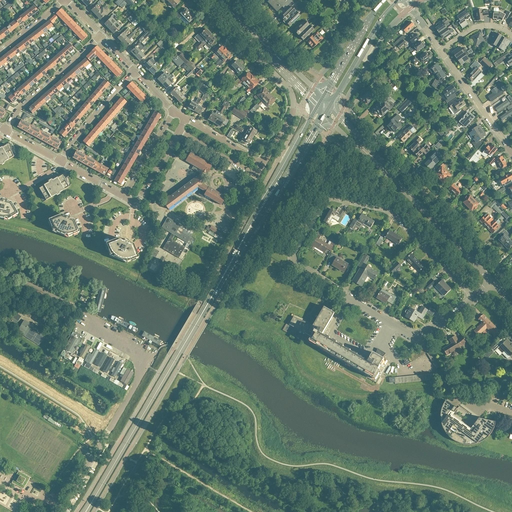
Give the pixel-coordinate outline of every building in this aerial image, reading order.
[(96,15),(103,8),(100,5),(102,2),(101,0),(98,3),(91,11),(96,15)] [(286,7),(287,5),(285,3),(282,0),(279,0),(272,7),(277,11),(282,6),(284,8),(286,7)] [(106,5),(103,8),(96,15),(100,20),(108,13),(105,10),(107,7),(106,5)] [(38,11),(34,6),(29,10),(33,15),(38,11)] [(291,7),(280,17),(285,22),(296,11),(291,7)] [(178,12),(174,16),(178,20),(182,16),(183,16),(180,19),(186,24),(188,22),(189,23),(194,18),(195,18),(186,8),(185,8),(186,9),(180,14),(178,12)] [(507,19),(510,12),(507,11),(505,14),(500,12),(499,12),(499,9),(498,8),(495,8),(494,8),(493,19),(496,19),(496,20),(497,21),(498,21),(499,21),(499,20),(502,22),(504,18),(507,19)] [(66,15),(61,9),(56,14),(59,17),(61,20),(66,15)] [(303,17),(309,12),(307,9),(301,15),(303,17)] [(488,16),(487,10),(483,11),(482,9),(476,10),(477,21),(484,20),(483,17),(488,16)] [(33,15),(29,10),(25,13),(29,18),(33,15)] [(468,18),(470,17),(466,10),(457,17),(459,20),(457,21),(457,22),(457,23),(458,23),(458,24),(459,24),(459,23),(462,28),(468,24),(465,20),(466,20),(467,20),(468,20),(468,19),(468,18)] [(289,27),(300,16),(296,11),(285,22),(289,27)] [(130,21),(134,17),(137,14),(134,12),(128,19),(130,21)] [(306,20),(312,14),(309,12),(303,17),(306,20)] [(29,18),(25,13),(20,17),(24,22),(29,18)] [(54,21),(59,17),(56,14),(49,20),(53,24),(55,22),(54,21)] [(109,29),(116,22),(114,19),(113,18),(116,16),(114,14),(111,17),(104,24),(109,29)] [(140,18),(137,15),(137,14),(134,17),(130,21),(133,24),(140,18)] [(71,20),(66,15),(61,20),(66,25),(71,20)] [(24,22),(20,17),(15,20),(19,26),(24,22)] [(447,28),(445,26),(449,23),(445,18),(437,23),(438,24),(436,25),(438,27),(436,29),(439,33),(447,28)] [(19,26),(15,20),(11,24),(15,29),(19,26)] [(77,25),(71,20),(66,25),(72,30),(77,25)] [(298,36),(309,25),(304,20),(294,31),(298,36)] [(53,26),(49,21),(44,25),(48,30),(53,26)] [(144,21),(140,26),(144,30),(148,26),(144,21)] [(404,34),(414,25),(410,21),(402,29),(404,31),(402,32),(404,34)] [(113,34),(118,29),(121,26),(116,22),(109,29),(113,34)] [(317,31),(323,26),(320,23),(314,29),(317,31)] [(15,29),(11,24),(6,27),(10,33),(15,29)] [(48,30),(44,25),(39,28),(44,34),(48,30)] [(82,31),(77,25),(72,30),(77,36),(82,31)] [(303,41),(314,30),(309,25),(298,36),(303,40),(303,41)] [(10,33),(6,27),(1,31),(5,36),(10,33)] [(44,34),(39,28),(35,32),(39,37),(44,34)] [(127,38),(124,35),(127,33),(126,33),(129,30),(128,28),(117,38),(122,43),(127,38)] [(444,39),(454,32),(452,29),(449,31),(447,28),(439,33),(443,38),(444,39)] [(211,34),(206,29),(203,31),(202,30),(199,33),(200,35),(195,39),(199,43),(198,44),(200,46),(203,43),(202,43),(205,41),(211,34)] [(87,36),(82,31),(77,36),(82,41),(87,36)] [(39,37),(35,32),(30,35),(34,41),(39,37)] [(496,46),(502,37),(494,32),(488,42),(496,46)] [(487,42),(487,37),(483,39),(480,33),(471,38),(476,46),(484,42),(485,43),(487,42)] [(215,44),(214,42),(216,40),(211,34),(205,41),(202,43),(203,43),(200,46),(198,44),(195,47),(198,50),(199,51),(201,49),(200,48),(204,44),(205,45),(205,44),(209,49),(212,47),(215,44)] [(319,42),(318,41),(320,38),(317,34),(314,37),(313,35),(306,41),(312,48),(319,42)] [(417,40),(419,39),(416,34),(414,35),(413,34),(410,36),(410,37),(408,38),(412,44),(417,40)] [(34,41),(30,35),(26,39),(30,44),(34,41)] [(403,40),(405,38),(405,37),(403,35),(395,42),(396,42),(393,45),(395,47),(396,45),(403,40)] [(132,43),(129,40),(131,38),(129,36),(127,38),(122,43),(127,48),(132,43)] [(504,52),(510,42),(502,37),(496,46),(502,50),(501,51),(504,52)] [(30,44),(26,39),(21,42),(25,48),(30,44)] [(405,43),(403,40),(396,45),(399,49),(405,43)] [(411,52),(415,49),(417,52),(425,46),(424,46),(424,45),(423,44),(423,43),(422,43),(421,42),(419,43),(417,40),(412,44),(410,45),(411,46),(409,49),(411,52)] [(145,46),(141,41),(136,47),(131,52),(135,57),(143,49),(142,49),(145,46)] [(25,48),(21,42),(16,46),(20,51),(25,48)] [(74,49),(70,44),(69,45),(67,43),(64,46),(65,48),(70,53),(74,49)] [(20,51),(16,46),(12,50),(16,55),(20,51)] [(102,51),(100,49),(97,46),(92,51),(97,56),(102,51)] [(140,61),(145,56),(142,53),(143,53),(142,52),(144,51),(147,48),(145,46),(142,49),(143,49),(135,57),(140,61)] [(220,57),(226,51),(226,50),(224,48),(223,48),(222,47),(215,53),(220,57)] [(460,47),(452,52),(461,65),(469,60),(466,56),(469,54),(471,53),(473,52),(471,49),(467,52),(465,48),(462,50),(460,47)] [(70,53),(65,48),(61,52),(65,57),(70,53)] [(16,55),(12,50),(7,53),(11,58),(13,61),(18,57),(16,55)] [(91,62),(97,56),(92,51),(86,57),(91,62)] [(107,57),(102,51),(97,56),(102,61),(107,57)] [(229,60),(232,57),(226,51),(220,57),(224,62),(228,59),(229,60)] [(65,57),(61,52),(56,55),(61,61),(65,57)] [(11,58),(7,53),(2,57),(7,62),(11,58)] [(187,58),(182,53),(178,57),(180,58),(183,62),(187,58)] [(427,60),(432,56),(430,53),(428,54),(427,54),(426,53),(422,55),(421,56),(422,56),(417,59),(416,56),(412,60),(415,64),(419,61),(421,59),(421,60),(422,59),(425,63),(428,61),(427,60)] [(510,66),(511,64),(511,54),(510,56),(509,56),(508,53),(496,61),(496,62),(494,64),(496,67),(503,62),(505,61),(506,63),(507,63),(508,63),(510,66)] [(61,61),(56,55),(52,59),(56,64),(61,61)] [(112,62),(107,57),(102,61),(107,67),(112,62)] [(480,62),(487,69),(492,65),(487,60),(488,58),(487,57),(486,59),(484,58),(480,62)] [(90,64),(85,58),(81,62),(85,68),(90,64)] [(195,67),(191,63),(187,58),(183,62),(184,63),(187,66),(191,69),(192,70),(195,67)] [(56,64),(52,59),(50,61),(48,59),(46,61),(48,63),(52,68),(56,64)] [(149,70),(156,63),(152,59),(144,66),(149,70)] [(161,62),(159,60),(156,63),(149,70),(153,75),(161,68),(158,65),(161,62)] [(244,69),(241,65),(240,64),(236,61),(231,66),(236,70),(235,71),(238,74),(244,69)] [(85,68),(81,62),(76,66),(81,71),(84,69),(85,68)] [(117,67),(112,62),(107,67),(112,72),(117,67)] [(52,68),(48,63),(43,67),(48,72),(52,68)] [(429,69),(434,66),(433,65),(431,66),(429,63),(421,72),(423,74),(427,69),(428,70),(429,70),(429,69)] [(441,70),(441,69),(442,69),(440,66),(439,67),(437,64),(434,66),(429,69),(429,70),(432,73),(433,72),(435,75),(441,70)] [(472,82),(482,72),(479,70),(481,68),(477,65),(466,76),(472,82)] [(81,71),(76,66),(72,70),(76,75),(81,71)] [(48,72),(43,67),(39,71),(43,76),(48,72)] [(122,72),(117,67),(112,72),(117,77),(122,72)] [(76,75),(72,70),(67,74),(72,79),(76,75)] [(168,78),(165,76),(167,74),(166,74),(169,71),(168,70),(157,79),(162,84),(167,79),(168,78)] [(443,78),(446,77),(444,74),(445,74),(443,71),(442,71),(441,70),(435,75),(437,77),(435,78),(436,79),(432,85),(435,89),(438,91),(442,86),(440,84),(444,80),(443,78)] [(43,76),(39,71),(34,75),(39,80),(43,76)] [(245,86),(253,78),(252,77),(252,76),(251,74),(250,75),(248,73),(240,81),(238,79),(231,86),(233,88),(235,85),(237,87),(243,81),(243,82),(243,83),(245,86)] [(72,79),(67,74),(63,78),(68,83),(72,79)] [(389,76),(390,77),(388,79),(390,81),(392,82),(393,81),(394,83),(396,82),(390,74),(389,76)] [(39,80),(34,75),(30,78),(35,84),(39,80)] [(35,84),(30,78),(26,82),(30,87),(35,84)] [(59,82),(63,87),(65,89),(70,85),(68,83),(63,78),(59,82)] [(248,93),(259,82),(256,79),(255,80),(253,78),(245,86),(246,85),(249,88),(246,91),(248,93)] [(374,87),(381,81),(379,79),(379,78),(378,79),(378,78),(371,84),(374,87)] [(166,89),(172,84),(167,79),(162,84),(166,89)] [(506,91),(503,86),(505,85),(500,79),(496,82),(500,88),(501,88),(504,92),(506,91)] [(106,89),(110,84),(105,80),(101,84),(106,89)] [(30,87),(26,82),(21,86),(26,91),(30,87)] [(63,87),(59,82),(54,86),(59,91),(63,87)] [(137,88),(131,82),(127,87),(132,92),(137,88)] [(204,94),(208,87),(206,85),(204,83),(202,84),(198,88),(201,91),(201,92),(204,94)] [(106,89),(101,84),(97,89),(102,93),(106,89)] [(456,96),(454,94),(456,92),(452,85),(443,92),(447,98),(445,99),(447,103),(456,96)] [(26,91),(21,86),(17,90),(21,95),(26,91)] [(59,91),(54,86),(50,89),(54,95),(59,91)] [(387,95),(393,89),(390,86),(384,92),(387,95)] [(7,88),(5,89),(8,93),(9,92),(10,93),(8,96),(9,97),(8,98),(12,103),(17,99),(12,94),(10,91),(7,88)] [(142,93),(137,88),(132,92),(137,98),(142,93)] [(171,93),(176,98),(182,93),(181,92),(181,93),(176,88),(171,93)] [(260,101),(268,93),(263,88),(255,95),(255,96),(253,97),(256,99),(257,98),(260,101)] [(54,95),(50,89),(46,93),(50,98),(54,95)] [(102,93),(97,89),(93,93),(98,98),(102,93)] [(373,99),(376,97),(372,93),(373,92),(370,89),(363,96),(364,96),(361,99),(364,101),(365,101),(367,104),(369,102),(373,99)] [(21,95),(17,90),(12,94),(17,99),(21,95)] [(187,98),(183,94),(185,92),(183,90),(181,92),(182,93),(176,98),(180,102),(181,104),(187,98)] [(50,98),(46,93),(41,97),(45,102),(50,98)] [(98,98),(93,93),(90,98),(95,102),(98,98)] [(147,98),(142,93),(137,98),(142,103),(147,98)] [(252,114),(260,107),(259,106),(262,103),(267,108),(273,102),(275,100),(268,93),(260,101),(258,102),(249,111),(252,114),(253,114),(252,114)] [(405,108),(410,103),(416,97),(412,93),(406,99),(403,102),(402,104),(405,108)] [(389,111),(392,108),(392,107),(393,106),(393,103),(391,102),(389,102),(388,103),(387,102),(386,101),(388,98),(386,96),(380,102),(376,106),(377,107),(373,111),(373,113),(374,115),(377,115),(379,113),(383,116),(389,110),(389,111)] [(45,102),(41,97),(37,101),(41,106),(45,102)] [(122,108),(127,102),(121,97),(116,103),(122,108)] [(95,102),(90,98),(86,102),(91,107),(95,102)] [(198,105),(199,102),(201,100),(199,98),(195,104),(195,103),(192,101),(191,102),(191,101),(191,102),(187,108),(194,111),(198,105)] [(459,109),(465,104),(461,99),(456,102),(454,100),(448,104),(450,106),(449,107),(455,115),(461,111),(459,109)] [(41,106),(37,101),(35,102),(32,105),(37,110),(41,106)] [(91,107),(86,102),(82,107),(87,111),(91,107)] [(117,113),(122,108),(116,103),(112,109),(117,113)] [(37,110),(32,105),(28,109),(32,114),(37,110)] [(200,115),(203,109),(198,105),(194,111),(200,115)] [(87,111),(82,107),(78,111),(83,115),(87,111)] [(112,119),(117,113),(112,109),(107,114),(112,119)] [(220,113),(221,114),(224,111),(221,109),(219,112),(217,111),(215,114),(212,113),(208,119),(212,122),(214,123),(220,113)] [(157,121),(161,115),(158,113),(158,112),(155,110),(151,117),(157,121)] [(83,115),(78,111),(74,115),(79,120),(83,115)] [(466,127),(471,121),(472,121),(472,120),(474,117),(468,113),(468,112),(457,125),(459,128),(463,124),(466,127)] [(221,127),(225,120),(221,118),(222,117),(221,117),(223,115),(221,114),(220,113),(214,123),(221,127)] [(79,120),(74,115),(72,114),(68,118),(70,120),(76,124),(79,120)] [(107,124),(112,119),(107,114),(102,120),(107,124)] [(401,125),(398,122),(401,118),(398,115),(390,122),(391,123),(388,126),(394,132),(397,129),(401,125)] [(70,120),(68,118),(66,116),(64,119),(66,121),(65,123),(67,124),(72,129),(76,124),(70,120)] [(154,127),(157,121),(151,117),(148,123),(154,127)] [(27,133),(31,125),(21,120),(17,127),(27,133)] [(103,130),(107,124),(102,120),(97,125),(103,130)] [(54,129),(40,121),(38,123),(51,130),(50,133),(52,134),(54,129)] [(65,123),(61,127),(63,129),(68,133),(72,129),(67,124),(65,123)] [(151,133),(154,127),(148,123),(144,129),(151,133)] [(403,142),(416,130),(409,123),(402,130),(404,132),(399,137),(403,142)] [(446,124),(441,129),(446,133),(451,128),(446,124)] [(37,138),(41,131),(31,125),(27,133),(37,138)] [(98,135),(103,130),(97,125),(92,131),(98,135)] [(63,129),(61,127),(60,126),(58,128),(59,129),(57,131),(59,133),(64,138),(68,133),(63,129)] [(473,137),(483,130),(480,126),(479,127),(479,126),(473,130),(471,127),(465,133),(467,136),(471,134),(473,137)] [(253,137),(257,131),(250,127),(248,131),(247,130),(245,133),(253,137)] [(147,138),(151,133),(144,129),(141,135),(147,138)] [(480,140),(483,139),(482,138),(485,135),(485,134),(486,134),(483,130),(473,137),(475,141),(472,143),(477,149),(482,143),(480,140)] [(47,144),(51,137),(41,131),(37,138),(47,144)] [(93,141),(98,135),(92,131),(88,136),(93,141)] [(249,144),(253,137),(245,133),(243,136),(244,136),(242,140),(241,139),(240,142),(245,145),(246,142),(249,144)] [(144,144),(147,138),(141,135),(138,140),(144,144)] [(88,146),(93,141),(88,136),(83,142),(88,146)] [(421,146),(418,143),(421,140),(417,136),(412,141),(414,143),(409,148),(414,153),(421,146)] [(57,149),(61,142),(51,137),(47,144),(57,149)] [(141,150),(144,144),(138,140),(134,146),(141,150)] [(14,157),(12,153),(13,152),(10,143),(10,144),(0,146),(0,165),(2,165),(4,164),(4,162),(14,157)] [(426,155),(431,150),(429,149),(430,148),(427,144),(425,145),(424,148),(423,148),(421,146),(414,153),(418,157),(423,152),(426,155)] [(492,156),(497,149),(492,145),(490,147),(488,146),(484,150),(483,152),(481,154),(485,158),(488,155),(489,154),(491,156),(492,156)] [(137,156),(141,150),(134,146),(131,152),(137,156)] [(454,157),(458,152),(453,148),(449,153),(454,157)] [(82,163),(86,156),(76,151),(72,158),(82,163)] [(134,161),(137,156),(131,152),(128,158),(134,161)] [(425,162),(427,163),(425,165),(430,169),(431,170),(434,167),(433,166),(441,158),(439,155),(438,154),(438,155),(435,152),(425,162)] [(212,189),(202,184),(203,183),(202,181),(203,181),(204,180),(203,179),(206,175),(207,175),(207,174),(211,166),(206,163),(206,162),(190,153),(189,155),(186,153),(184,157),(184,158),(186,159),(185,161),(193,166),(191,169),(197,173),(198,172),(200,173),(198,175),(170,197),(169,196),(164,200),(166,202),(164,204),(168,209),(198,187),(202,190),(199,195),(203,197),(204,195),(221,205),(226,197),(212,189)] [(475,153),(468,162),(470,164),(474,159),(477,162),(480,158),(475,153)] [(82,163),(93,169),(96,162),(97,162),(86,156),(82,163)] [(507,165),(502,157),(496,160),(498,165),(499,165),(502,169),(503,168),(504,169),(506,168),(506,167),(506,166),(507,165)] [(131,167),(134,161),(128,158),(124,163),(131,167)] [(102,166),(103,163),(105,160),(103,159),(100,164),(96,162),(93,169),(98,172),(102,166)] [(127,173),(131,167),(124,163),(121,169),(127,173)] [(446,167),(445,165),(443,164),(440,167),(441,168),(435,174),(438,177),(443,183),(451,176),(451,175),(444,168),(446,167)] [(102,166),(98,172),(104,175),(108,169),(102,166)] [(124,179),(127,173),(121,169),(118,175),(124,179)] [(69,187),(67,183),(68,183),(65,173),(65,174),(53,177),(54,179),(49,181),(49,183),(39,189),(46,200),(56,194),(57,196),(59,194),(59,193),(69,187)] [(503,178),(499,180),(502,185),(503,187),(511,181),(511,179),(511,173),(503,178)] [(121,185),(124,179),(118,175),(114,181),(121,185)] [(462,191),(453,184),(449,189),(457,196),(459,195),(460,195),(461,193),(461,192),(462,191)] [(465,201),(463,202),(464,203),(464,204),(466,206),(467,206),(474,200),(470,196),(468,198),(466,197),(464,199),(465,201)] [(474,200),(467,206),(468,207),(468,208),(470,210),(471,210),(472,211),(473,209),(474,210),(477,208),(476,207),(478,204),(481,202),(476,198),(474,200)] [(16,211),(11,202),(7,201),(6,200),(5,200),(4,199),(3,199),(2,200),(1,200),(0,199),(0,218),(7,220),(12,218),(18,214),(16,211)] [(504,210),(497,203),(495,201),(490,205),(493,207),(495,205),(495,206),(493,208),(500,214),(501,213),(504,210)] [(331,221),(332,218),(339,222),(344,214),(345,212),(339,208),(336,212),(331,209),(323,222),(329,225),(330,225),(332,222),(331,221)] [(486,227),(493,220),(489,216),(487,213),(484,216),(485,216),(480,221),(486,227)] [(374,222),(367,217),(362,214),(358,220),(355,218),(354,218),(352,217),(351,219),(353,220),(350,227),(355,230),(356,227),(360,229),(363,223),(371,228),(374,222)] [(79,233),(77,229),(74,220),(70,219),(70,218),(69,217),(68,216),(67,216),(66,216),(65,216),(64,216),(61,215),(59,215),(48,220),(53,231),(68,237),(72,235),(79,233)] [(193,232),(167,217),(161,228),(172,234),(163,248),(179,257),(185,247),(172,240),(174,235),(187,243),(193,232)] [(499,227),(497,225),(500,222),(496,218),(493,221),(493,220),(486,227),(493,234),(497,229),(499,227)] [(222,232),(217,229),(211,226),(210,228),(209,229),(220,235),(222,232)] [(402,239),(395,234),(396,234),(394,233),(394,234),(389,231),(386,237),(390,240),(390,241),(397,245),(397,244),(399,245),(402,239)] [(509,239),(507,238),(510,235),(505,231),(500,235),(502,237),(499,240),(503,245),(509,239)] [(332,251),(336,245),(330,241),(328,244),(319,239),(321,236),(316,234),(314,237),(315,237),(313,240),(312,240),(309,246),(313,248),(314,246),(325,253),(327,249),(332,251)] [(136,254),(133,245),(129,243),(128,243),(128,242),(127,241),(126,241),(126,240),(125,240),(124,240),(123,240),(118,239),(105,244),(110,256),(126,263),(133,260),(138,258),(136,254)] [(511,242),(509,239),(503,245),(508,250),(511,247),(511,242)] [(425,266),(419,260),(418,261),(411,253),(405,259),(414,269),(418,273),(425,266)] [(348,264),(338,258),(338,257),(332,254),(329,259),(334,262),(332,265),(344,272),(348,264)] [(378,274),(371,270),(371,269),(365,265),(369,259),(369,258),(370,257),(365,254),(358,266),(361,268),(353,281),(365,288),(361,286),(367,275),(375,279),(378,274)] [(393,273),(400,266),(397,262),(390,269),(389,269),(394,274),(393,273)] [(429,290),(434,285),(430,280),(425,285),(429,290)] [(451,290),(444,283),(442,280),(434,287),(443,297),(451,290)] [(392,304),(396,297),(382,289),(379,295),(378,294),(378,295),(377,298),(386,304),(388,300),(393,303),(392,304)] [(94,312),(100,292),(95,291),(89,310),(94,312)] [(368,362),(323,335),(322,334),(334,313),(324,307),(316,320),(313,326),(310,325),(310,324),(294,317),(293,317),(289,324),(304,333),(304,334),(305,334),(305,333),(311,337),(309,341),(375,380),(378,375),(380,376),(385,368),(381,365),(384,359),(378,356),(373,352),(368,362)] [(422,319),(427,310),(422,307),(418,313),(410,308),(408,311),(408,310),(407,310),(406,310),(405,312),(406,313),(406,314),(407,314),(405,317),(414,322),(417,316),(422,319)] [(9,322),(11,323),(15,325),(21,316),(15,313),(9,322)] [(498,330),(483,314),(483,315),(478,320),(478,319),(482,323),(474,331),(479,336),(486,328),(495,337),(499,334),(496,331),(498,330)] [(107,320),(125,329),(127,325),(110,315),(107,320)] [(46,334),(24,320),(17,332),(25,337),(39,345),(46,334)] [(158,347),(160,343),(143,333),(140,337),(158,347)] [(456,335),(455,336),(449,339),(452,343),(443,349),(447,355),(462,346),(467,342),(462,336),(458,338),(456,335)] [(511,344),(507,339),(506,339),(507,340),(500,346),(498,347),(496,345),(491,349),(494,352),(497,349),(502,353),(505,351),(510,357),(511,356),(510,356),(511,354),(511,344)] [(83,350),(82,349),(78,357),(84,360),(89,347),(85,346),(83,350)] [(90,366),(91,366),(98,353),(94,351),(85,368),(88,370),(90,366)] [(74,367),(78,370),(82,364),(77,361),(74,367)] [(111,377),(115,379),(122,365),(118,363),(111,377)] [(127,386),(133,374),(123,369),(120,375),(123,376),(120,383),(127,386)] [(472,433),(456,421),(448,415),(452,411),(454,412),(457,408),(446,400),(445,402),(444,404),(443,405),(442,407),(442,408),(442,409),(441,411),(441,412),(441,414),(441,415),(441,417),(441,418),(441,420),(441,421),(441,423),(442,424),(442,425),(442,427),(443,428),(444,429),(444,430),(445,432),(446,433),(447,434),(448,435),(449,436),(450,438),(451,439),(452,439),(453,440),(455,441),(456,442),(458,443),(459,443),(461,444),(462,444),(463,444),(465,444),(466,445),(468,445),(469,445),(471,445),(472,444),(474,444),(476,444),(477,443),(479,443),(480,442),(482,441),(483,441),(484,440),(485,439),(486,438),(487,437),(488,436),(489,435),(490,434),(491,433),(492,432),(493,430),(494,429),(494,428),(495,426),(495,425),(496,423),(496,422),(479,418),(474,425),(477,427),(476,429),(476,428),(475,429),(472,433)] [(31,477),(19,471),(17,474),(12,482),(24,489),(30,479),(31,477)]
